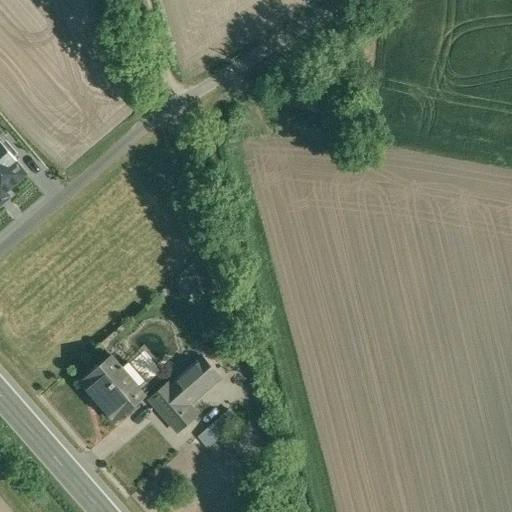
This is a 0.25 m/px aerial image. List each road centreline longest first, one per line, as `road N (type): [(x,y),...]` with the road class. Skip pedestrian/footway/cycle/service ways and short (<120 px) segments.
road 1 (unclassified): [(174,106),(279,511)]
road 2 (unclassified): [(0,252),(174,106)]
road 3 (unclassified): [(174,106),(348,0)]
road 4 (secondary): [(101,511),(0,395)]
